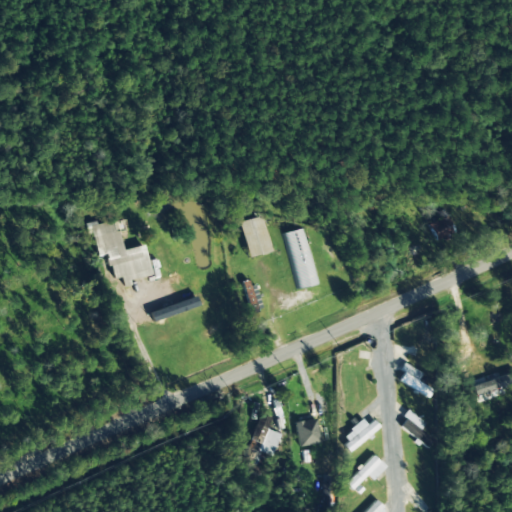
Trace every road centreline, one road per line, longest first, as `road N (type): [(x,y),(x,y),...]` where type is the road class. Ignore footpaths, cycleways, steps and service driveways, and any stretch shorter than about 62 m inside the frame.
road 1 (tertiary): [(511,254),(0,480)]
road 2 (residential): [(381,312),(393,511)]
